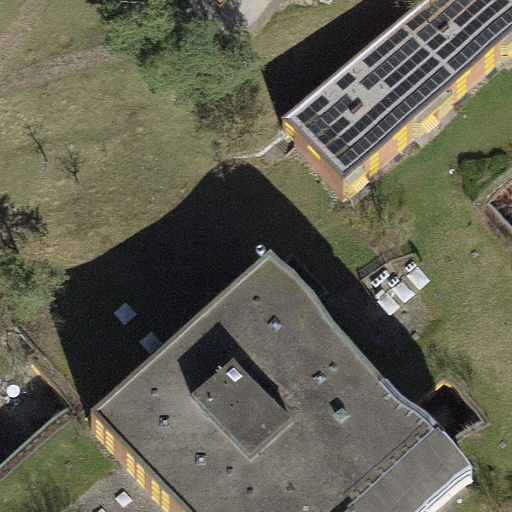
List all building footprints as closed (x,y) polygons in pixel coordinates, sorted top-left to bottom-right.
[(203,0),(243,43),(291,0),(203,0)] [(511,0),(449,0),(289,145),(353,215),(511,72),(511,0)] [(511,146),(442,208),(511,286),(511,235),(489,210),(511,189),(511,146)] [(440,462),(382,511),(511,511),(511,286),(442,208),(313,317),(440,462)] [(313,317),(266,264),(185,340),(88,426),(163,511),(382,511),(440,462),(313,317)] [(163,511),(88,426),(185,340),(119,267),(22,353),(68,405),(0,465),(0,511),(163,511)]
